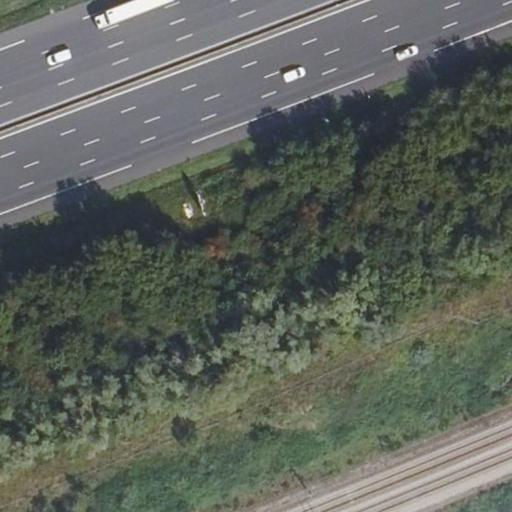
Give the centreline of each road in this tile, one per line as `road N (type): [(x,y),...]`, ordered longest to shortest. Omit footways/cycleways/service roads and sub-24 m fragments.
road 1 (motorway): [(0,178),(470,0)]
road 2 (motorway): [(229,0),(0,85)]
